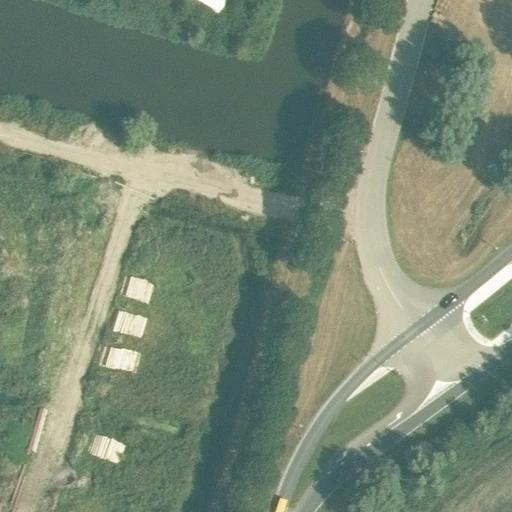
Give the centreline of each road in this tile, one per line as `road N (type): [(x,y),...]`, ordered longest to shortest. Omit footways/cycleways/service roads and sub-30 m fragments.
road 1 (residential): [(134,169),(28,511)]
road 2 (residential): [(371,201),(313,211),(134,169)]
road 3 (primary): [(417,331),(332,407),(309,440),(283,511)]
road 4 (primary): [(299,511),(337,473),(463,382)]
road 5 (unclassified): [(421,0),(371,201)]
road 6 (unclassified): [(371,201),(384,263),(417,331)]
road 7 (residential): [(134,169),(0,137)]
road 8 (primary): [(511,256),(417,331)]
